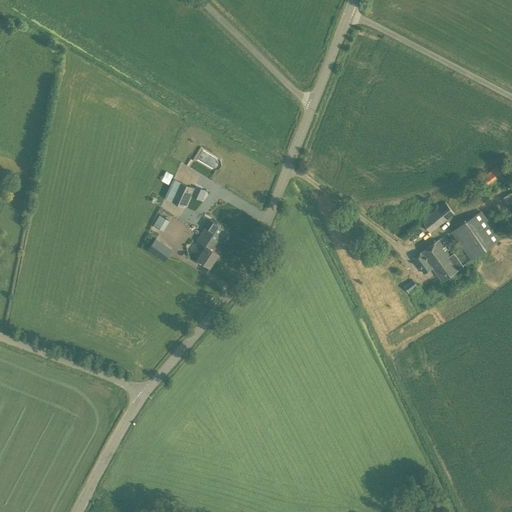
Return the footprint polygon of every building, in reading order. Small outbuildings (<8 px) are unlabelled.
[(499,162),(481,177),(489,186),(507,171),(499,162)] [(186,208),(194,188),(173,178),(164,198),(186,208)] [(511,191),(503,196),(506,201),(511,197),(511,191)] [(454,194),(421,220),(430,232),(463,205),(454,194)] [(450,232),(471,260),(501,239),(481,210),(450,232)] [(159,214),(153,225),(163,231),(169,220),(159,214)] [(210,219),(200,235),(207,239),(208,237),(218,243),(227,230),(210,219)] [(207,239),(200,235),(197,240),(206,246),(197,259),(209,267),(218,253),(214,250),(218,243),(208,237),(207,239)] [(164,261),(172,250),(156,238),(147,250),(164,261)] [(439,239),(412,258),(423,274),(431,268),(441,282),(463,266),(453,252),(450,255),(446,249),(447,248),(445,246),(444,246),(439,239)] [(406,288),(408,292),(417,286),(415,282),(406,288)]
